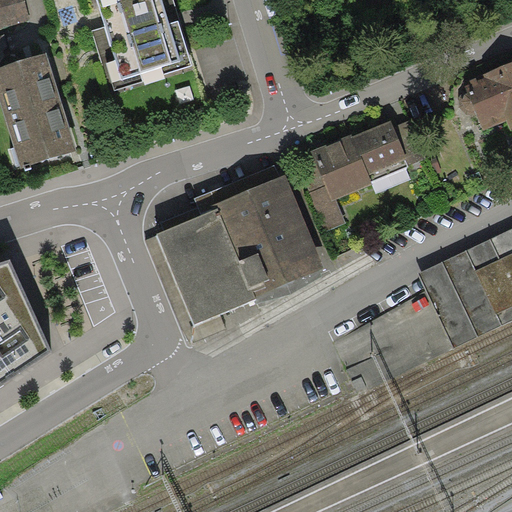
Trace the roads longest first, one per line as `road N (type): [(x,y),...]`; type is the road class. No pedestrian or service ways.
road 1 (residential): [(511,219),(218,369),(183,372),(166,341)]
road 2 (residential): [(511,36),(299,125)]
road 3 (residential): [(299,125),(105,191)]
road 4 (residential): [(166,341),(0,446)]
road 5 (residential): [(166,341),(105,191)]
road 6 (residential): [(299,125),(257,0)]
